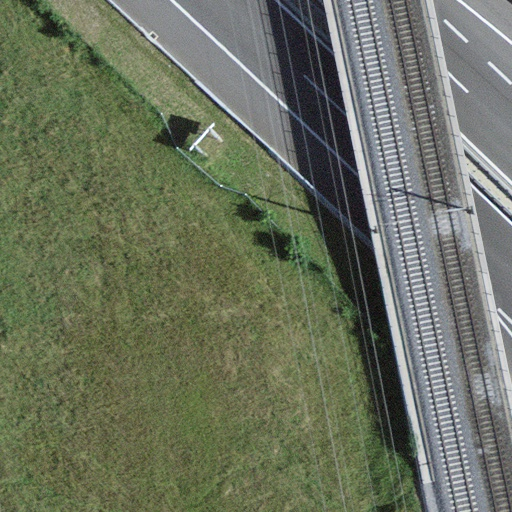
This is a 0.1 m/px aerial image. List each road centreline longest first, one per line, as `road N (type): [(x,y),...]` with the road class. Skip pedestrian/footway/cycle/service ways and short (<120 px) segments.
road 1 (motorway): [(223,0),(511,274)]
road 2 (motorway): [(511,134),(370,0)]
